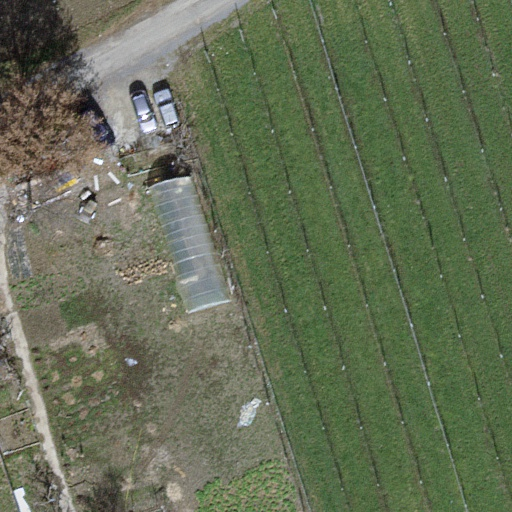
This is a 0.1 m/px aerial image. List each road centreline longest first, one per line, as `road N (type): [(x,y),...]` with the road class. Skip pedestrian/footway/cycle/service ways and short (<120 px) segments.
road 1 (track): [(0,242),(67,511)]
road 2 (track): [(0,138),(226,0)]
